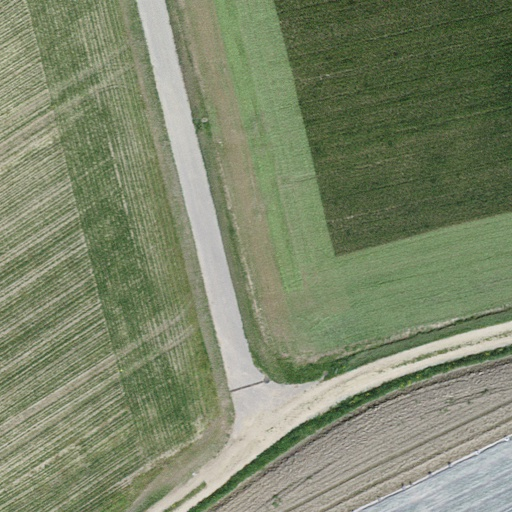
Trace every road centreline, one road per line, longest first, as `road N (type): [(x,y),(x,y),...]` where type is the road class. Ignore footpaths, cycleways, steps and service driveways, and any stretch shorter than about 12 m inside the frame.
road 1 (track): [(258,444),(149,0)]
road 2 (track): [(511,336),(358,382),(164,511)]
